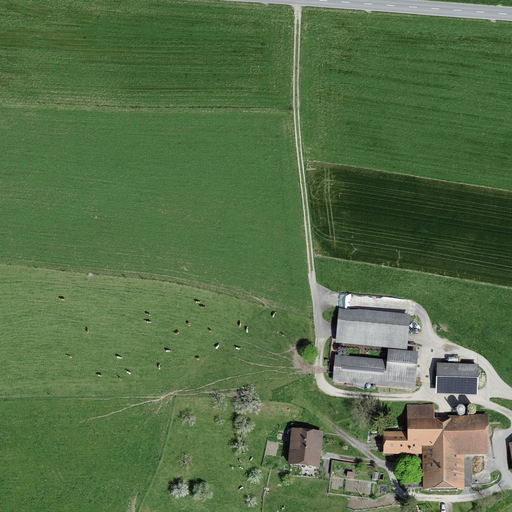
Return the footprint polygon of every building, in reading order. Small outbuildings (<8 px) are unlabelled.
[(408,317),(341,311),(339,339),(405,345),(408,317)] [(390,363),(337,358),(335,380),(413,387),(416,355),(391,352),(390,363)] [(476,369),(439,368),(438,386),(476,388),(476,369)] [(411,443),(418,443),(430,443),(430,452),(430,464),(423,464),(424,487),(457,487),(456,447),(484,447),(484,423),(464,423),(464,417),(447,417),(447,423),(411,424),(411,435),(411,443)] [(317,436),(297,434),(295,451),(290,451),(289,464),(314,466),(317,436)] [(411,443),(411,435),(386,435),(386,454),(408,453),(408,460),(417,460),(417,453),(418,453),(418,443),(411,443)] [(421,472),(405,472),(404,488),(421,488),(421,472)]
